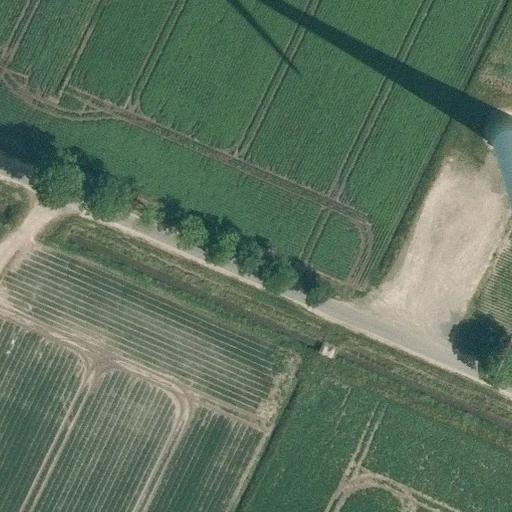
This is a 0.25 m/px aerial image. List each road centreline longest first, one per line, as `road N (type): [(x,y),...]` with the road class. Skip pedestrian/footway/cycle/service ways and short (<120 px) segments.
road 1 (unclassified): [(0,161),(511,380)]
road 2 (track): [(386,326),(466,172)]
